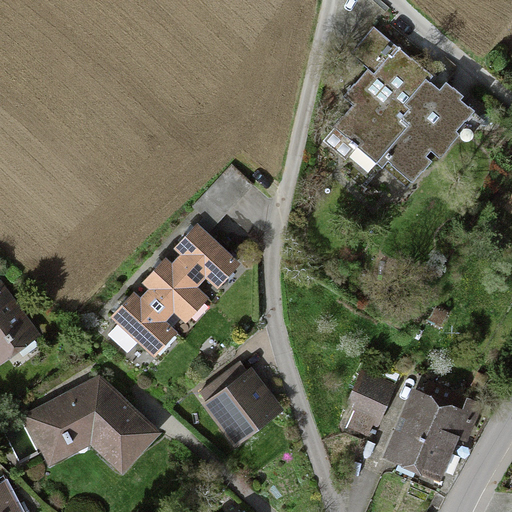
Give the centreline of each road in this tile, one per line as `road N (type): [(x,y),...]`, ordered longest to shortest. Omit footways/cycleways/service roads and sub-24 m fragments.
road 1 (residential): [(333,0),(277,250),(276,329),(338,511)]
road 2 (unclassified): [(511,93),(396,0)]
